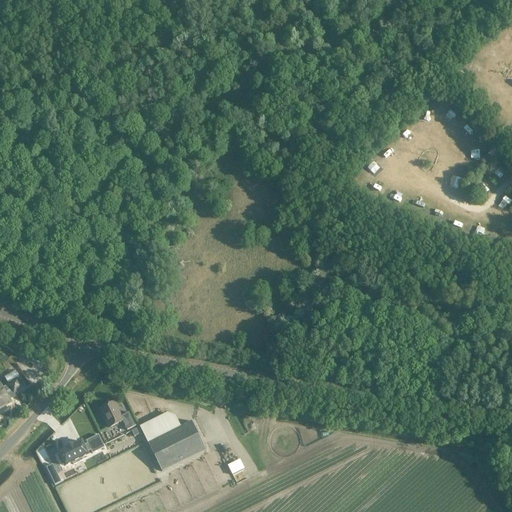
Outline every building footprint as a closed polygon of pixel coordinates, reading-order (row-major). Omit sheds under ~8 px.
[(1,408),(11,403),(8,398),(11,396),(10,394),(13,392),(14,393),(22,388),(17,379),(8,385),(10,387),(4,391),(0,385),(0,409),(1,409),(1,408)] [(135,426),(129,413),(121,417),(114,402),(100,409),(109,428),(122,421),(127,431),(135,426)] [(192,422),(181,427),(175,416),(167,413),(140,427),(162,472),(206,450),(192,422)] [(60,455),(58,456),(62,465),(65,464),(66,466),(72,463),(73,465),(82,461),(81,458),(88,455),(87,453),(91,451),(92,454),(104,448),(98,435),(86,442),(87,444),(83,446),(81,442),(75,445),(74,445),(66,449),(67,449),(59,453),(60,454),(60,455)] [(240,459),(227,464),(232,474),(244,468),(240,459)] [(52,465),(46,468),(55,485),(61,482),(52,465)]
